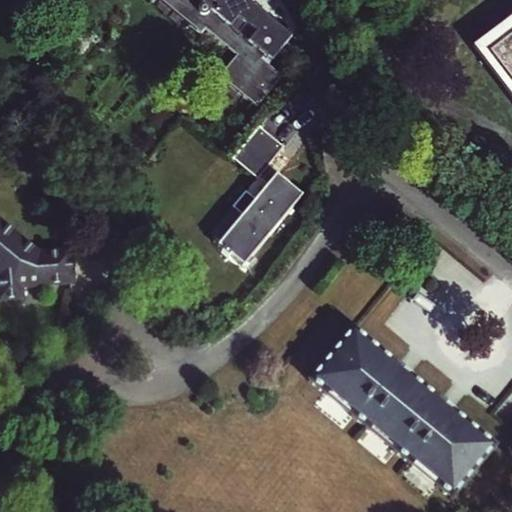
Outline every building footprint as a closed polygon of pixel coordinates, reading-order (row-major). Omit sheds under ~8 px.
[(220,0),(153,0),(195,34),(199,30),(230,57),(213,78),(250,108),(275,78),(262,67),(256,61),(263,52),(265,49),(265,45),(264,43),(263,41),(259,41),(257,41),(253,43),(246,53),(239,47),(236,49),(205,22),(223,2),(220,0)] [(239,0),(220,0),(223,2),(205,22),(236,49),(239,47),(246,53),(253,43),(257,41),(259,41),(263,41),(264,43),(265,45),(265,49),(263,52),(256,61),(262,67),(286,38),(239,0)] [(511,30),(483,52),(511,90),(511,30)] [(251,180),(279,147),(254,126),(226,159),(251,180)] [(251,198),(241,190),(226,207),(237,215),(211,247),(216,251),(215,253),(222,258),(223,257),(237,268),(298,193),(272,172),(251,198)] [(0,223),(0,305),(22,302),(21,292),(72,285),(68,253),(39,257),(0,223)] [(354,322),(307,375),(450,497),(496,443),(454,408),(456,405),(440,392),(438,394),(411,372),(413,369),(397,355),(395,357),(354,322)]
